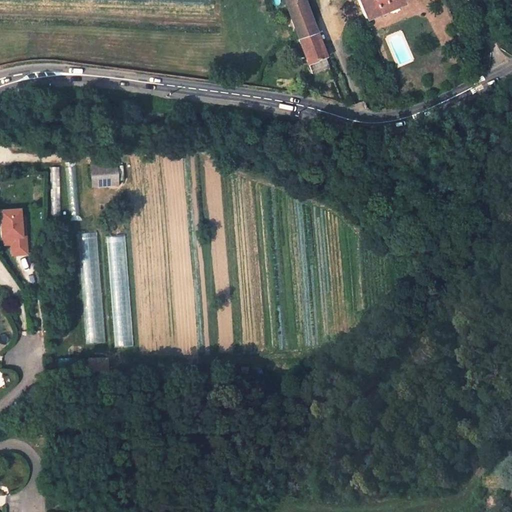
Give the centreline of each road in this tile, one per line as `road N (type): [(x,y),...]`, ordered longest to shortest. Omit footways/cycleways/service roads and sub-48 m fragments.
road 1 (secondary): [(511,67),(381,122),(98,77),(0,84)]
road 2 (track): [(0,158),(190,146),(336,210),(371,239)]
